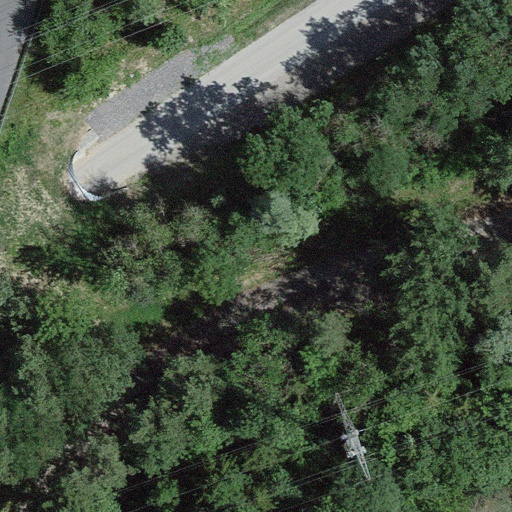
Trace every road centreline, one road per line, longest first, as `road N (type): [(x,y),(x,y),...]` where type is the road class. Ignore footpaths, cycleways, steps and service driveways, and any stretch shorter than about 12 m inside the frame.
road 1 (track): [(22,511),(56,462),(134,386),(251,322),(511,222)]
road 2 (track): [(0,230),(362,0)]
